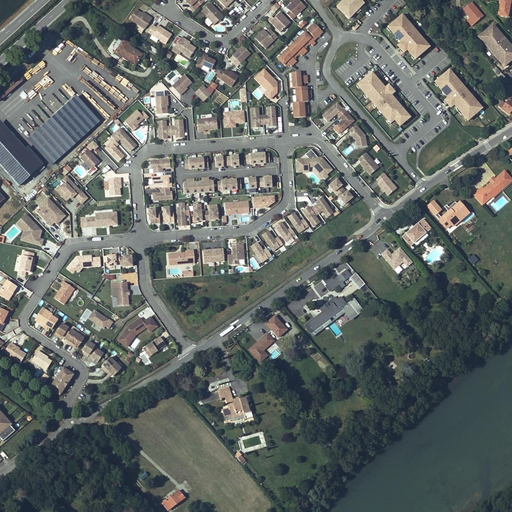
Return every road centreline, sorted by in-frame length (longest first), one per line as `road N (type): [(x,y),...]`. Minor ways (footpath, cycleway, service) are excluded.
road 1 (residential): [(58,406),(79,373),(76,360),(23,313),(60,250),(76,241),(138,238)]
road 2 (unclassified): [(189,356),(384,218)]
road 3 (residential): [(138,238),(245,229),(271,215),(287,198),(283,142)]
road 4 (residential): [(394,150),(434,118),(359,35),(336,34)]
road 5 (residential): [(336,34),(328,72),(394,150)]
road 6 (residential): [(190,149),(145,152),(136,165),(138,238)]
road 7 (residential): [(138,238),(143,290),(189,356)]
road 8 (residential): [(384,218),(323,146),(287,142)]
road 9 (residential): [(264,0),(219,42),(167,7)]
road 10 (unclassified): [(82,419),(189,356)]
